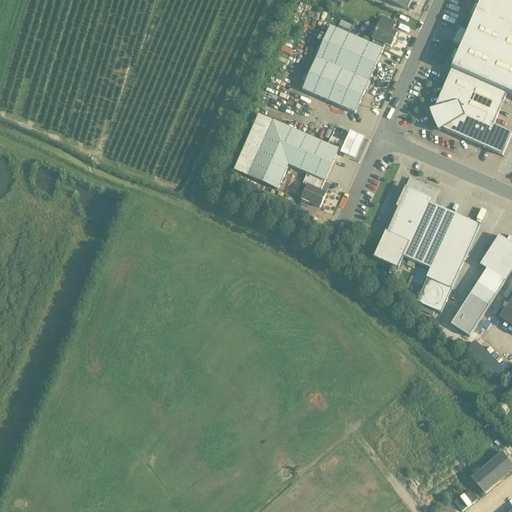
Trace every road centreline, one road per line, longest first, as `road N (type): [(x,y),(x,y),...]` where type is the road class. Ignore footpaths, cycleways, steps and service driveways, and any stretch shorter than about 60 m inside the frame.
road 1 (unclassified): [(383,135),(441,0)]
road 2 (unclassified): [(511,192),(383,135)]
